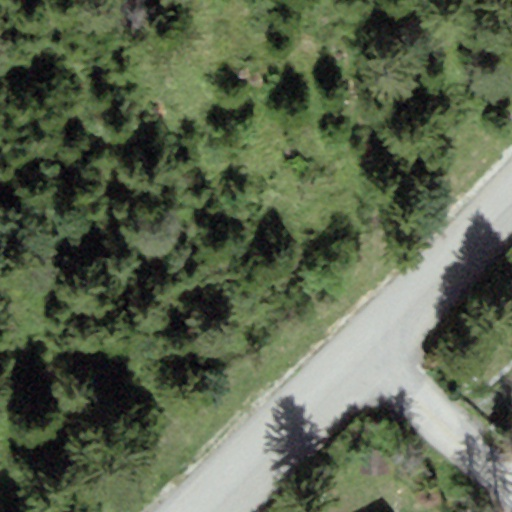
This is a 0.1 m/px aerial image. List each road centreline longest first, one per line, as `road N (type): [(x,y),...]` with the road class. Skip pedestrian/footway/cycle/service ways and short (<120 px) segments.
road 1 (tertiary): [(346,359),(511,185)]
road 2 (tertiary): [(201,511),(346,359)]
road 3 (residential): [(511,475),(346,359)]
